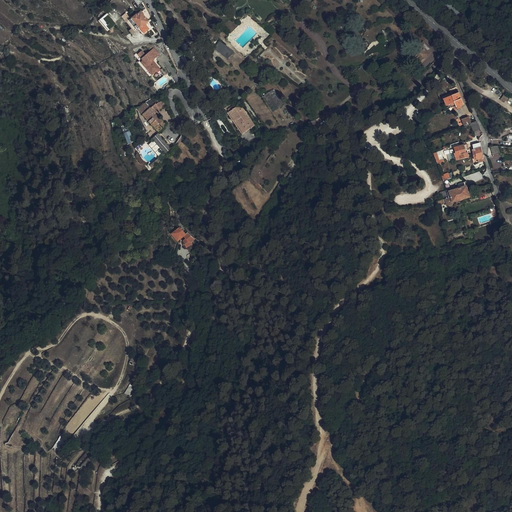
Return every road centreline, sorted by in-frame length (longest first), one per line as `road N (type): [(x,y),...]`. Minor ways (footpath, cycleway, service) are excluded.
road 1 (track): [(166,423),(186,388),(194,328),(149,399),(91,427),(112,393)]
road 2 (track): [(205,121),(223,158),(210,202),(222,271),(192,396)]
road 3 (track): [(299,511),(324,448),(315,387),(319,343),(352,293)]
road 4 (track): [(352,293),(374,274),(383,251),(368,168),(372,143),(417,102)]
road 5 (track): [(324,448),(389,429),(495,432),(511,424)]
road 6 (track): [(112,393),(127,343),(111,322),(80,315),(56,344),(32,349)]
road 7 (secondary): [(405,0),(511,89)]
road 8 (residential): [(146,0),(205,121)]
